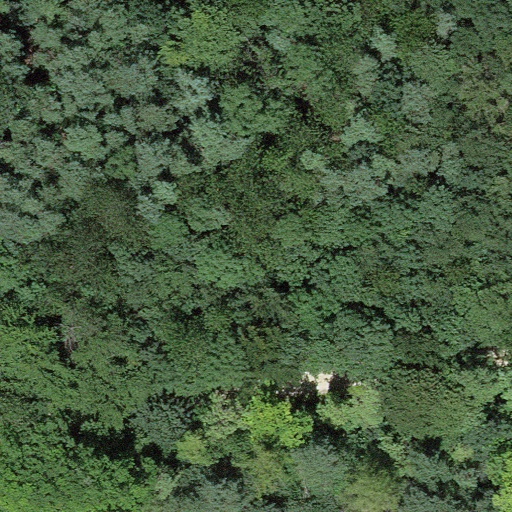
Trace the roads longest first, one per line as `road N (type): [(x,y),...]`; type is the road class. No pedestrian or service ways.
road 1 (track): [(0,262),(511,296)]
road 2 (track): [(511,369),(0,400)]
